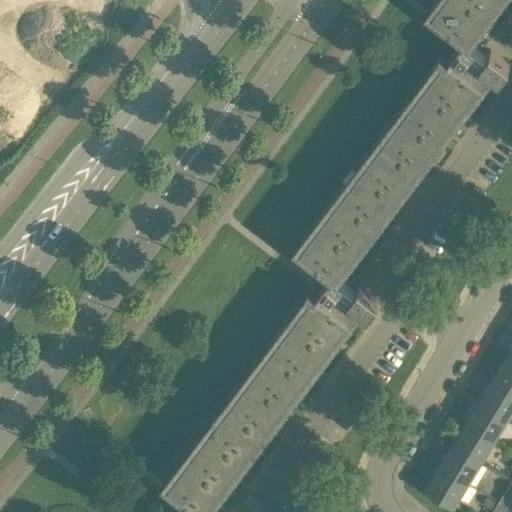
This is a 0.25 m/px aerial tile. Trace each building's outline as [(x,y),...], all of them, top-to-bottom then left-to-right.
[(293,246),(331,274),(332,273),(335,275),(491,68),(501,75),(510,63),(491,49),(487,55),(466,39),(496,0),(440,0),(432,11),(428,8),(426,10),(464,38),(449,58),(441,52),(440,53),(444,57),(299,248),(294,244),(293,246)] [(163,480),(161,482),(201,511),(216,511),(211,508),(364,308),(369,312),(378,299),(359,285),(355,291),(335,275),(332,273),(331,274),(324,284),(317,293),(309,287),(308,289),(312,292),(167,483),(163,480)] [(511,362),(505,358),(491,379),(511,391),(511,362)] [(478,400),(506,418),(511,408),(511,391),(491,379),(478,400)] [(478,400),(465,421),(493,439),(506,418),(478,400)] [(452,442),(480,460),(493,439),(465,421),(452,442)] [(452,442),(439,464),(467,481),(480,460),(452,442)] [(453,503),(454,501),(467,481),(439,464),(426,485),(453,503)] [(511,501),(511,483),(510,482),(499,500),(509,506),(511,501)] [(484,503),(492,508),(496,500),(488,495),(484,503)] [(505,511),(509,506),(499,500),(491,511),(505,511)]
